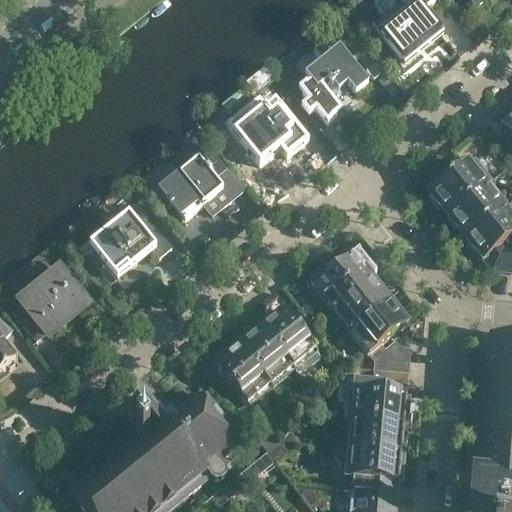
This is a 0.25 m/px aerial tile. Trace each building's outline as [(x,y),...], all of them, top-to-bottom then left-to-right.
[(443,37),(421,10),(423,9),(426,13),(436,5),(431,0),(401,0),(400,1),(411,15),(380,40),(404,69),(443,37)] [(487,0),(464,0),(474,11),(487,0)] [(338,94),(347,87),(355,97),(368,86),(339,50),(305,78),(320,97),(309,106),(313,110),(319,118),(327,129),(343,116),(330,99),(337,94),(338,94)] [(309,143),(282,109),(271,118),(265,111),(233,136),(259,169),(280,153),(287,161),(309,143)] [(319,118),(313,110),(306,116),(312,124),(319,118)] [(511,124),(502,132),(510,141),(505,144),(511,153),(511,124)] [(240,195),(210,157),(200,165),(198,163),(179,178),(180,179),(161,194),(185,224),(204,209),(212,219),(242,195),(241,194),(240,195)] [(446,222),(485,191),(467,168),(465,169),(460,163),(448,173),(453,179),(430,198),(431,199),(429,201),(440,215),(442,213),(447,218),(444,220),(446,222)] [(463,244),(502,212),(485,191),(446,222),(458,237),(460,235),(464,240),(462,242),(463,244)] [(94,246),(89,250),(117,284),(152,255),(159,264),(171,254),(137,211),(127,219),(124,222),(94,246)] [(507,245),(511,241),(511,224),(502,212),(463,244),(475,259),(477,257),(481,262),(479,264),(488,275),(498,276),(498,275),(508,276),(509,277),(511,251),(507,245)] [(356,295),(371,283),(362,273),(363,269),(358,262),(354,262),(352,260),(329,279),(327,276),(326,275),(325,275),(322,274),(321,273),(319,274),(317,274),(316,275),(314,276),(313,277),(312,278),(311,280),(310,281),(310,282),(310,284),(310,285),(311,287),(312,289),(332,314),(346,303),(350,303),(356,298),(356,295)] [(48,341),(87,310),(59,275),(20,306),(23,309),(13,317),(36,345),(37,344),(45,337),(48,341)] [(374,318),(389,306),(380,295),(381,292),(376,285),(372,285),(371,283),(356,295),(356,298),(350,303),(346,303),(332,314),(350,337),(364,325),(368,326),(374,321),(374,318)] [(367,361),(407,329),(399,318),(399,315),(394,307),(390,308),(389,306),(374,318),(374,321),(368,326),(364,325),(350,337),(361,350),(360,352),(367,361)] [(326,319),(319,310),(316,312),(314,309),(307,314),(317,326),(326,319)] [(316,355),(293,325),(284,315),(274,323),(270,322),(263,328),(263,331),(261,333),(273,348),(277,349),(280,352),(280,356),(292,371),(306,360),(307,362),(316,355)] [(16,365),(2,347),(11,336),(3,328),(0,325),(0,378),(5,374),(9,376),(14,372),(14,368),(16,365)] [(292,371),(280,356),(280,352),(277,349),(273,348),(261,333),(239,351),(269,390),(292,371)] [(511,511),(511,340),(502,340),(502,342),(492,341),(491,348),(488,348),(476,479),(471,478),(467,511),(511,511)] [(409,366),(410,355),(410,354),(406,353),(402,352),(400,350),(397,349),(394,347),(386,353),(385,363),(375,363),(374,375),(382,376),(384,376),(385,364),(409,366)] [(269,390),(239,351),(237,353),(233,352),(226,358),(226,361),(216,370),(228,385),(228,388),(231,392),(234,392),(248,410),(257,402),(256,401),(269,390)] [(408,378),(409,366),(385,364),(384,376),(408,378)] [(405,409),(406,401),(407,390),(381,388),(382,376),(374,375),(366,374),(365,382),(356,382),(353,426),(404,430),(404,422),(408,420),(409,411),(405,409)] [(407,390),(408,378),(384,376),(382,376),(381,388),(407,390)] [(322,397),(315,389),(309,393),(317,403),(322,397)] [(317,403),(309,393),(304,398),(312,408),(317,403)] [(323,423),(325,394),(322,397),(317,403),(312,408),(311,409),(322,423),(323,423)] [(225,481),(225,475),(222,470),(224,469),(221,465),(241,449),(200,398),(173,419),(169,414),(162,419),(147,401),(145,403),(144,401),(128,415),(129,416),(127,417),(136,429),(131,433),(136,440),(80,485),(79,484),(71,491),(76,497),(69,502),(77,511),(173,511),(211,482),(213,485),(219,485),(225,481)] [(406,448),(407,440),(403,437),(404,430),(353,426),(350,454),(401,458),(402,450),(406,448)] [(277,449),(262,430),(252,438),(267,456),(277,449)] [(298,448),(287,434),(282,442),(291,454),(298,448)] [(291,454),(282,442),(277,449),(285,459),(291,454)] [(285,459),(277,449),(267,456),(275,466),(285,459)] [(404,477),(404,472),(405,468),(401,465),(401,458),(350,454),(347,494),(372,496),(398,498),(400,479),(404,477)] [(261,478),(275,466),(267,456),(253,468),(261,478)] [(261,478),(253,468),(246,474),(254,484),(261,478)] [(239,496),(254,484),(246,474),(231,485),(239,496)] [(239,496),(231,485),(223,491),(231,502),(239,496)] [(213,511),(218,511),(231,502),(223,491),(208,504),(213,511)] [(370,511),(371,507),(372,496),(347,494),(347,499),(355,500),(353,511),(370,511)] [(397,510),(398,498),(372,496),(371,507),(397,510)]
